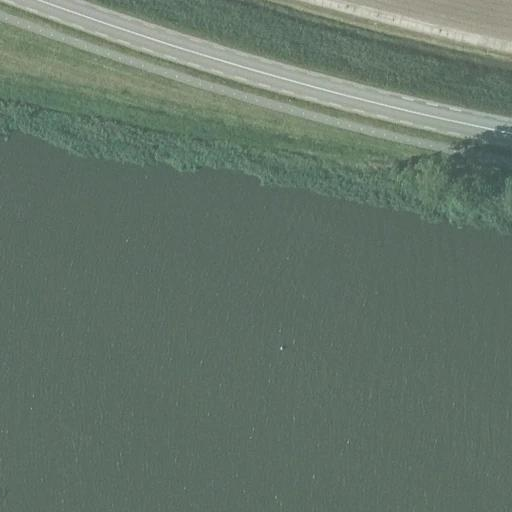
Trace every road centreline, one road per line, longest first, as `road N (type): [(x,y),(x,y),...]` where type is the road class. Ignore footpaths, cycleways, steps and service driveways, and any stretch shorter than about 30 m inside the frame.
road 1 (primary): [(511,134),(205,57),(36,0)]
road 2 (track): [(312,0),(511,49)]
